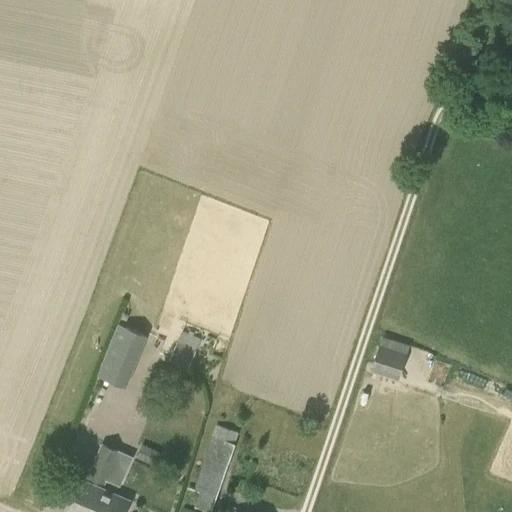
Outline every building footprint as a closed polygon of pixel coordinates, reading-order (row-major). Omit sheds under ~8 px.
[(97,375),(126,387),(147,335),(118,323),(97,375)] [(178,342),(177,342),(170,358),(188,366),(196,350),(195,350),(199,339),(181,331),(178,342)] [(371,370),(398,379),(409,344),(383,336),(371,370)] [(193,489),(199,491),(194,506),(210,511),(235,444),(233,444),(238,431),(216,425),(193,489)] [(135,456),(154,465),(160,452),(141,443),(135,456)] [(119,451),(102,444),(88,478),(105,483),(119,451)] [(124,511),(130,501),(78,477),(63,510),(68,511),(124,511)]
